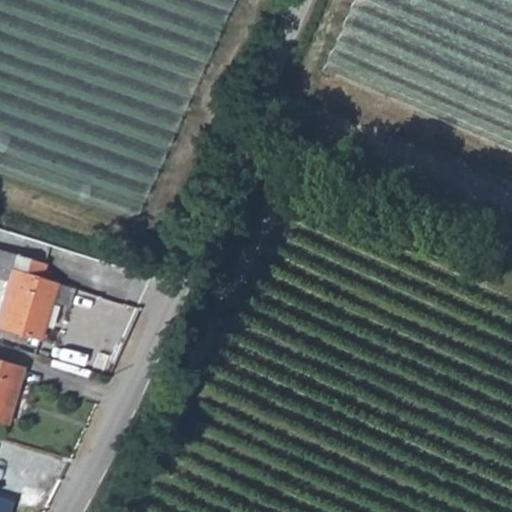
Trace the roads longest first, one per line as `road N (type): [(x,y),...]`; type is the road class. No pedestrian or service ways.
road 1 (unclassified): [(74,511),(304,0)]
road 2 (track): [(264,97),(511,188)]
